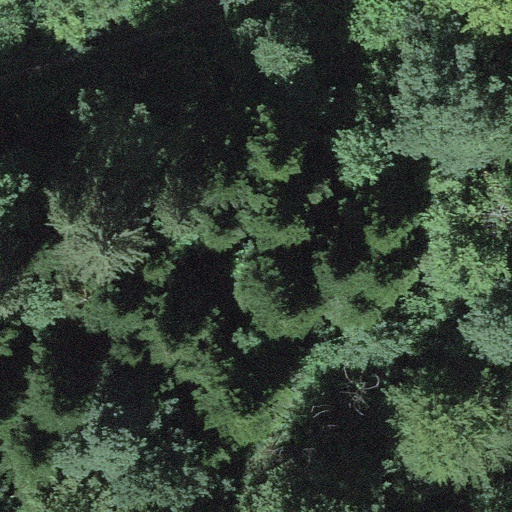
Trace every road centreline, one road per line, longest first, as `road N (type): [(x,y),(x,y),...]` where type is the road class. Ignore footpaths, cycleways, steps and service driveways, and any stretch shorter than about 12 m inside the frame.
road 1 (track): [(219,0),(0,70)]
road 2 (track): [(410,511),(511,447)]
